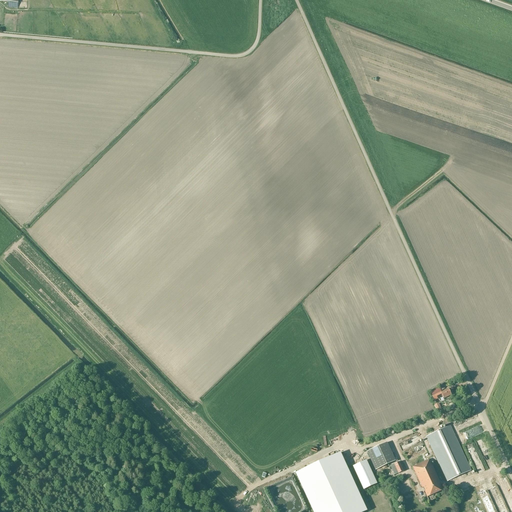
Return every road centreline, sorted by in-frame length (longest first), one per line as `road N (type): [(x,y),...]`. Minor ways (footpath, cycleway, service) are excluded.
road 1 (unclassified): [(511,477),(296,0)]
road 2 (unclassified): [(0,35),(238,55),(255,43),(260,0)]
